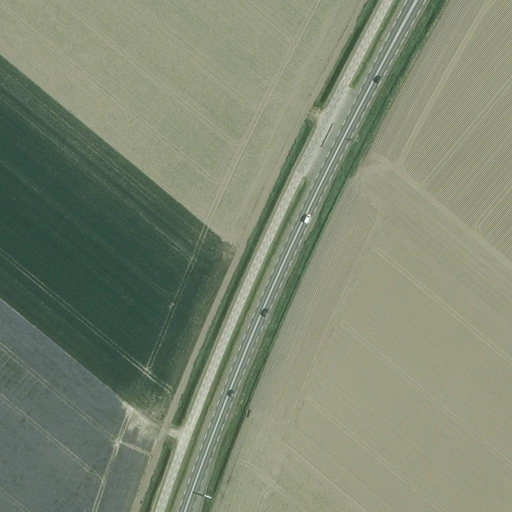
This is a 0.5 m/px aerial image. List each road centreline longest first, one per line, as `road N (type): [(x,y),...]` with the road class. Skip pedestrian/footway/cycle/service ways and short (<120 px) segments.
road 1 (primary): [(184,511),(265,302),(415,1)]
road 2 (unclassified): [(160,511),(278,215),(387,0)]
